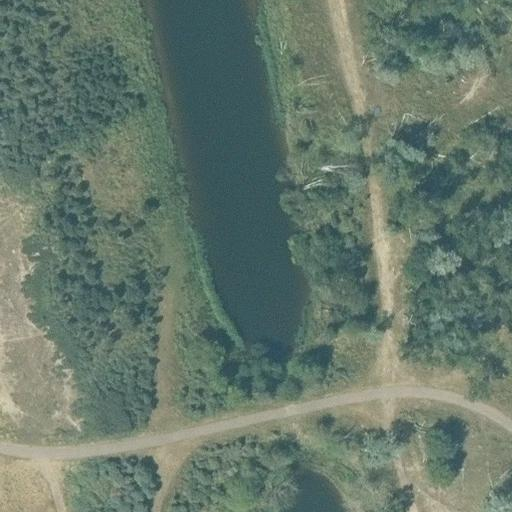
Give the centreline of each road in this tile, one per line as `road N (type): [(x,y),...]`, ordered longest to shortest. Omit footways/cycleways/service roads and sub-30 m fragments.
road 1 (track): [(386,392),(385,248),(336,0)]
road 2 (track): [(0,447),(95,451),(386,392)]
road 3 (track): [(386,392),(450,397),(511,427)]
road 4 (track): [(418,511),(386,392)]
